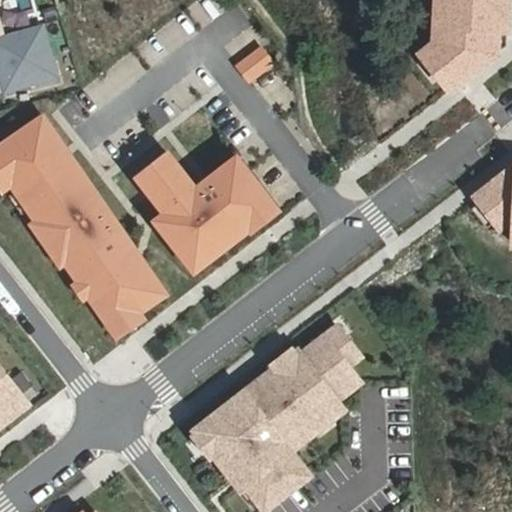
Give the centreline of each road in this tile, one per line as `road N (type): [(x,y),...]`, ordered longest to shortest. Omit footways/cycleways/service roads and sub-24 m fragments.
road 1 (residential): [(111,420),(511,105)]
road 2 (residential): [(0,279),(111,420)]
road 3 (residential): [(0,508),(111,420)]
